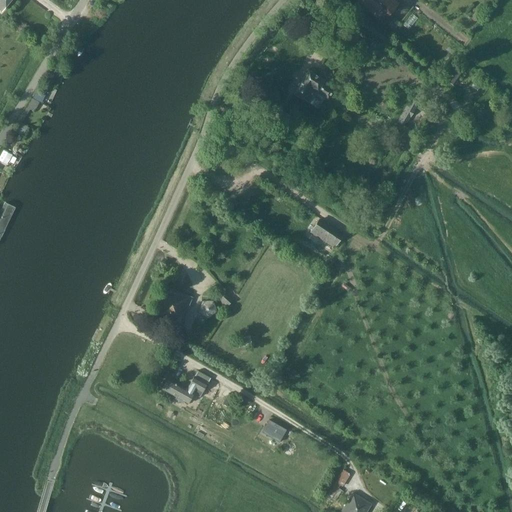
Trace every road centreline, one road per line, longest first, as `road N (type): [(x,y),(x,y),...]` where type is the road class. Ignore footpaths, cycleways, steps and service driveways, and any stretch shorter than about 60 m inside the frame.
road 1 (unclassified): [(50,479),(215,96),(250,36),(284,0)]
road 2 (unclassified): [(0,141),(87,0)]
road 3 (track): [(349,232),(231,150)]
